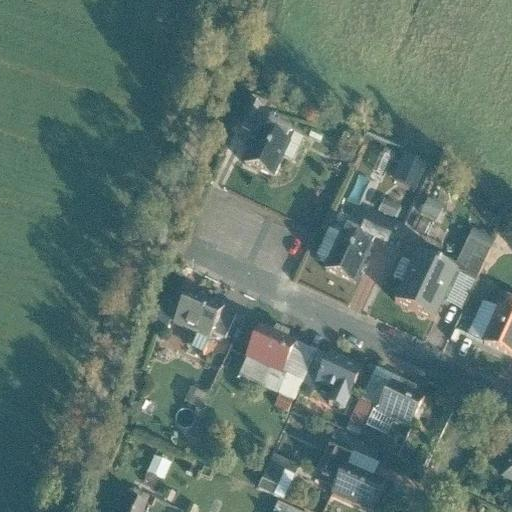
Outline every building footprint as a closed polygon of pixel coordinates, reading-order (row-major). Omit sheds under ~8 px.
[(183,36),(192,0),(158,0),(151,28),(183,36)] [(246,102),(235,127),(251,134),(262,109),(246,102)] [(262,124),(242,166),(272,180),(292,138),(262,124)] [(418,146),(414,155),(432,162),(436,153),(418,146)] [(396,182),(422,189),(430,161),(404,154),(396,182)] [(429,204),(422,218),(438,225),(444,211),(429,204)] [(367,213),(359,230),(389,245),(397,228),(367,213)] [(432,230),(419,225),(415,235),(428,240),(432,230)] [(493,242),(472,232),(454,271),(458,273),(475,281),(493,242)] [(337,234),(322,265),(353,280),(368,250),(337,234)] [(417,254),(394,302),(435,321),(458,273),(454,271),(417,254)] [(511,302),(500,297),(479,344),(511,358),(511,302)] [(184,299),(171,328),(207,343),(211,334),(219,314),(184,299)] [(161,300),(148,327),(163,334),(175,307),(161,300)] [(233,320),(219,314),(211,334),(225,340),(233,320)] [(293,348),(260,333),(245,366),(279,381),(281,375),(293,348)] [(315,357),(293,348),(281,375),(303,385),(315,357)] [(363,371),(328,355),(313,387),(333,396),(328,408),(342,415),(363,371)] [(411,435),(425,403),(374,379),(352,427),(367,434),(374,418),(411,435)] [(338,463),(345,466),(356,443),(333,433),(316,470),(332,477),(338,463)] [(511,454),(500,482),(511,487),(511,454)] [(273,460),(262,486),(284,495),(295,470),(273,460)] [(155,461),(148,477),(164,484),(170,467),(155,461)] [(341,468),(329,496),(367,511),(370,511),(382,485),(341,468)] [(131,502),(126,511),(145,511),(146,509),(131,502)]
